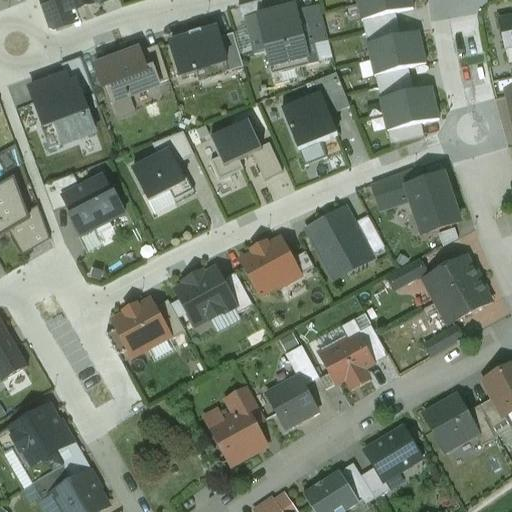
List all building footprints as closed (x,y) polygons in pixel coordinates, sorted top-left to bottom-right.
[(60,0),(65,16),(102,4),(101,0),(60,0)] [(414,11),(411,0),(388,0),(358,7),(362,23),(395,15),(414,11)] [(295,10),(256,20),(264,53),(269,73),(309,63),(305,49),(297,16),(295,10)] [(319,11),(297,16),(305,49),(327,44),(319,11)] [(511,12),(498,16),(509,69),(511,68),(511,12)] [(365,35),(398,27),(395,15),(362,23),(365,35)] [(264,53),(256,20),(244,23),(252,56),(264,53)] [(401,39),(398,27),(365,35),(367,47),(401,39)] [(190,39),(171,46),(182,80),(223,67),(227,66),(219,40),(217,31),(202,36),(201,33),(190,36),(190,39)] [(371,63),(423,51),(419,35),(401,39),(367,47),(371,63)] [(233,36),(219,40),(227,66),(223,67),(225,75),(244,69),(233,36)] [(157,49),(139,56),(146,74),(153,72),(158,86),(169,82),(157,49)] [(423,51),(371,63),(375,78),(408,71),(426,66),(423,51)] [(138,53),(97,69),(111,106),(113,106),(118,120),(136,113),(131,99),(159,88),(158,86),(153,72),(146,74),(139,56),(138,53)] [(378,90),(411,82),(408,71),(375,78),(378,90)] [(72,76),(26,94),(43,137),(52,134),(60,153),(96,140),(72,76)] [(314,85),(319,96),(321,96),(330,118),(350,110),(337,76),(314,85)] [(414,94),(411,82),(378,90),(380,102),(414,94)] [(384,118),(436,106),(432,90),(414,94),(380,102),(384,118)] [(319,96),(282,111),(299,154),(338,139),(330,118),(321,96),(319,96)] [(436,106),(384,118),(388,133),(420,126),(440,121),(436,106)] [(225,171),(240,164),(253,158),(263,153),(262,150),(249,123),(211,140),(220,160),(225,171)] [(420,126),(388,133),(391,146),(423,139),(420,126)] [(167,157),(174,170),(194,160),(183,136),(151,149),(157,162),(167,157)] [(263,153),(253,158),(265,184),(283,175),(270,146),(262,150),(263,153)] [(157,162),(130,176),(148,210),(169,199),(185,191),(180,181),(174,170),(167,157),(157,162)] [(225,171),(220,160),(211,164),(220,183),(244,172),(240,164),(225,171)] [(418,172),(380,186),(386,205),(410,199),(408,192),(424,187),(418,172)] [(185,191),(169,199),(173,207),(195,195),(186,178),(180,181),(185,191)] [(44,190),(53,216),(66,210),(63,203),(79,194),(72,179),(44,190)] [(424,187),(408,192),(410,199),(424,237),(458,225),(443,180),(424,187)] [(14,181),(0,189),(0,238),(1,240),(10,235),(30,222),(27,215),(14,181)] [(79,194),(63,203),(66,210),(72,221),(67,224),(78,244),(124,218),(104,181),(79,194)] [(38,209),(27,215),(30,222),(10,235),(23,257),(50,242),(38,209)] [(345,211),(306,232),(334,285),(373,265),(370,259),(353,227),(345,211)] [(368,219),(353,227),(370,259),(385,251),(368,219)] [(441,232),(445,245),(459,240),(455,228),(441,232)] [(285,237),(243,259),(265,300),(307,278),(293,251),(285,237)] [(467,260),(424,283),(436,305),(479,282),(467,260)] [(420,264),(388,281),(395,293),(426,275),(420,264)] [(182,288),(172,294),(194,335),(236,312),(222,286),(214,271),(203,277),(202,275),(181,287),(182,288)] [(237,278),(222,286),(236,312),(238,316),(253,309),(237,278)] [(479,282),(436,305),(448,328),(491,304),(479,282)] [(122,320),(112,326),(132,362),(170,342),(154,313),(150,305),(140,310),(138,308),(121,318),(122,320)] [(168,305),(154,313),(170,342),(184,335),(168,305)] [(1,317),(0,317),(0,370),(5,379),(29,364),(1,317)] [(462,341),(456,330),(425,347),(431,359),(462,341)] [(377,338),(366,344),(371,355),(383,349),(377,338)] [(354,350),(349,340),(327,352),(333,361),(325,366),(337,387),(346,382),(348,386),(366,376),(364,372),(374,367),(362,345),(354,350)] [(302,349),(286,358),(298,381),(299,380),(304,389),(319,381),(302,349)] [(383,349),(371,355),(382,375),(393,369),(383,349)] [(511,368),(484,384),(493,401),(503,419),(505,418),(511,414),(511,368)] [(298,381),(267,398),(285,432),(318,414),(304,389),(299,380),(298,381)] [(248,391),(226,404),(234,419),(247,413),(255,428),(266,423),(248,391)] [(466,416),(456,400),(425,418),(446,454),(476,437),(477,437),(466,416)] [(503,419),(493,401),(480,408),(497,439),(511,431),(505,418),(503,419)] [(497,439),(480,408),(466,416),(477,437),(476,437),(482,449),(498,440),(497,439)] [(19,450),(31,470),(73,446),(50,409),(0,438),(0,449),(5,458),(19,450)] [(234,419),(216,429),(225,446),(221,448),(231,467),(266,448),(255,428),(247,413),(234,419)] [(403,430),(365,454),(375,471),(384,485),(385,484),(422,462),(403,430)] [(64,469),(33,487),(43,504),(52,499),(51,497),(73,484),(64,469)] [(384,485),(375,471),(361,479),(375,502),(390,493),(385,484),(384,485)] [(339,474),(324,484),(325,485),(316,491),(315,490),(303,497),(312,511),(349,511),(359,506),(339,474)] [(73,484),(51,497),(52,499),(59,511),(101,511),(108,508),(89,475),(73,484)] [(273,501),(256,511),(296,511),(286,497),(275,504),(273,501)]
